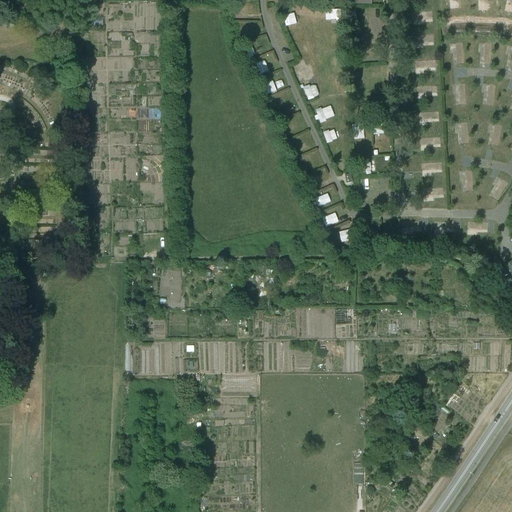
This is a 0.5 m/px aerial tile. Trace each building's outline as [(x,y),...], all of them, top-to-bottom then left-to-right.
[(313,24),(313,10),(302,10),(302,24),(313,24)] [(433,26),(432,14),(420,15),(420,27),(433,26)] [(239,29),(243,39),(251,35),(247,25),(239,29)] [(257,41),(248,45),(253,56),(262,52),(257,41)] [(296,46),(300,55),(310,51),(307,42),(296,46)] [(260,74),(269,70),(265,60),(256,63),(260,74)] [(305,66),(294,68),(298,82),(308,79),(305,66)] [(314,83),(303,88),(308,99),(319,94),(314,83)] [(457,86),(457,97),(466,97),(466,86),(457,86)] [(328,108),(316,111),(319,123),(331,119),(328,108)] [(281,124),(286,136),(296,132),(291,120),(281,124)] [(301,163),(304,170),(312,167),(310,160),(301,163)] [(330,213),(320,217),(324,226),(333,223),(330,213)] [(375,225),(366,225),(367,240),(376,240),(375,225)] [(351,228),(338,232),(341,242),(353,239),(351,228)] [(216,271),(206,266),(201,274),(211,279),(216,271)]
